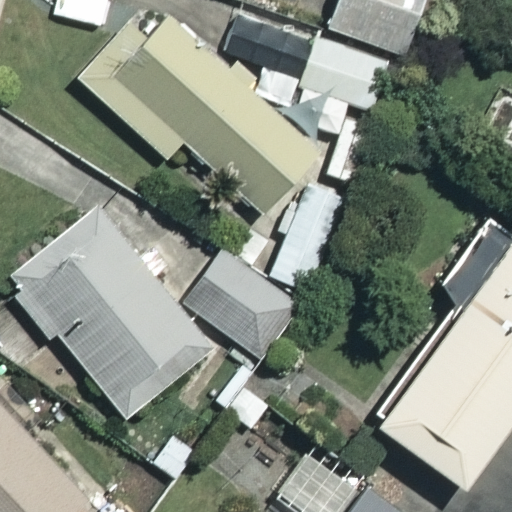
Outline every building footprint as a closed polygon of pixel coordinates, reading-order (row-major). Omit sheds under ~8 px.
[(419,0),(333,0),(325,24),(402,51),(419,0)] [(372,113),(389,64),(237,10),(223,51),(297,77),(289,99),(342,118),(346,104),(372,113)] [(318,147),(162,11),(123,56),(105,40),(74,75),(163,153),(179,136),(263,209),(318,147)] [(511,409),(511,227),(486,208),(434,279),(454,294),(366,413),(458,482),(511,409)] [(195,331),(94,212),(11,283),(125,416),(199,352),(195,331)] [(295,302),(220,248),(182,301),(257,355),(295,302)] [(103,511),(0,413),(0,511),(103,511)] [(436,511),(437,511),(372,468),(342,511),(436,511)]
